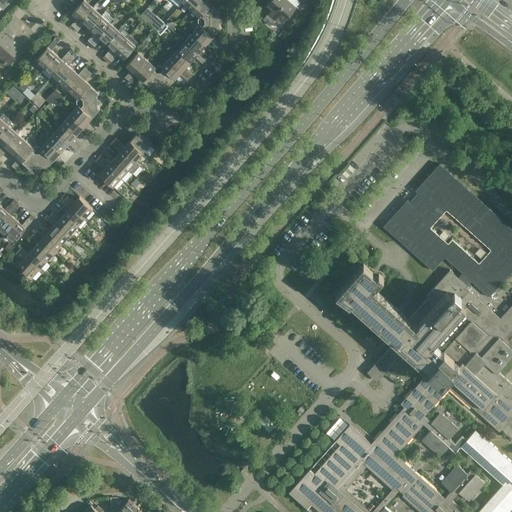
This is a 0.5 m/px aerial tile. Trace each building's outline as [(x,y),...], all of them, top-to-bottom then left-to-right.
[(0,0),(0,5),(3,8),(10,0),(0,0)] [(71,25),(74,28),(94,5),(93,4),(91,6),(84,0),(83,0),(72,12),(77,17),(71,25)] [(184,0),(181,4),(183,5),(184,3),(191,9),(199,0),(184,0)] [(207,0),(199,0),(191,9),(198,16),(196,18),(198,19),(198,20),(212,4),(215,0),(209,0),(209,1),(207,0)] [(265,16),(268,19),(285,0),(270,0),(266,4),(272,9),(265,16)] [(296,7),(288,0),(285,0),(268,19),(272,22),(278,15),(284,20),(296,7)] [(220,11),(212,4),(198,20),(198,22),(213,36),(221,27),(219,25),(219,13),(220,11)] [(94,5),(74,28),(78,31),(84,23),(89,28),(101,15),(94,8),(96,6),(94,5)] [(157,28),(163,22),(149,7),(143,12),(157,28)] [(101,15),(89,28),(94,32),(88,40),(91,43),(111,20),(110,19),(108,21),(101,15)] [(111,20),(91,43),(95,46),(101,39),(106,43),(118,30),(111,23),(113,22),(111,20)] [(199,26),(192,32),(206,44),(210,39),(217,46),(221,42),(213,36),(198,22),(198,23),(197,24),(199,26)] [(118,30),(106,43),(111,48),(105,55),(108,58),(128,35),(127,34),(125,36),(118,30)] [(184,38),(183,39),(205,59),(209,56),(201,49),(206,44),(192,32),(186,39),(184,38)] [(128,35),(108,58),(112,61),(118,54),(124,59),(135,45),(128,39),(130,37),(128,35)] [(37,61),(44,67),(56,54),(51,50),(58,42),(54,39),(34,61),(36,63),(37,61)] [(205,59),(183,39),(181,41),(183,43),(177,49),(190,61),(195,56),(202,63),(205,59)] [(190,61),(177,49),(171,56),(169,55),(168,56),(190,76),(193,73),(186,66),(190,61)] [(56,54),(44,67),(51,74),(50,76),(51,77),(71,54),(68,51),(61,59),(56,54)] [(125,77),(128,80),(148,57),(147,56),(145,58),(138,51),(126,65),(131,70),(125,77)] [(71,54),(51,77),(53,79),(54,77),(61,83),(73,69),(68,65),(75,58),(71,54)] [(190,76),(168,56),(166,58),(168,60),(162,66),(175,78),(180,73),(187,80),(190,76)] [(148,57),(128,80),(132,83),(138,76),(143,80),(155,67),(148,61),(150,59),(148,57)] [(155,67),(143,80),(152,88),(154,86),(166,85),(167,87),(175,78),(162,66),(160,64),(157,65),(155,67)] [(73,69),(61,83),(68,89),(67,91),(68,92),(88,70),(85,67),(78,74),(73,69)] [(88,70),(68,92),(70,94),(71,92),(78,98),(90,85),(85,80),(92,73),(88,70)] [(17,99),(23,93),(14,84),(8,91),(17,99)] [(90,85),(78,98),(76,100),(76,104),(78,105),(91,117),(100,108),(98,106),(97,94),(99,92),(90,85)] [(56,107),(65,97),(56,88),(46,98),(56,107)] [(91,117),(78,105),(72,112),(70,110),(69,112),(92,132),(95,128),(87,122),(91,117)] [(1,115),(0,116),(0,133),(8,125),(13,119),(4,112),(1,115)] [(92,132),(69,112),(68,114),(69,115),(63,122),(77,134),(81,129),(88,135),(92,132)] [(55,127),(54,129),(76,149),(79,145),(72,139),(77,134),(63,122),(57,129),(55,127)] [(8,125),(0,133),(0,141),(1,143),(0,144),(0,150),(18,131),(17,129),(15,131),(8,125)] [(155,147),(131,125),(127,128),(135,135),(130,140),(143,152),(150,145),(154,149),(155,147)] [(76,149),(54,129),(52,130),(54,132),(48,139),(61,151),(66,146),(73,152),(76,149)] [(18,131),(0,150),(0,154),(1,156),(8,149),(13,153),(25,140),(18,134),(20,132),(18,131)] [(48,139),(42,146),(40,147),(54,159),(61,166),(64,162),(57,156),(61,151),(48,139)] [(143,152),(130,140),(126,145),(118,139),(115,142),(138,162),(139,161),(137,159),(143,152)] [(25,140),(13,153),(18,158),(12,165),(15,169),(22,161),(34,148),(32,146),(25,140)] [(138,162),(115,142),(112,146),(120,152),(115,157),(128,169),(134,162),(136,164),(138,162)] [(34,148),(22,161),(30,169),(32,167),(44,166),(46,168),(54,159),(40,147),(42,146),(40,144),(38,146),(35,146),(34,145),(32,146),(34,148)] [(128,169),(115,157),(110,162),(103,156),(100,159),(122,179),(124,178),(122,176),(128,169)] [(122,179),(100,159),(97,163),(104,169),(100,174),(113,186),(119,179),(121,181),(122,179)] [(462,273),(458,277),(467,285),(471,281),(489,297),(511,271),(511,228),(439,163),(415,190),(417,192),(410,201),(407,199),(383,226),(432,270),(444,257),(462,273)] [(93,209),(79,197),(75,202),(67,195),(64,199),(87,219),(88,218),(86,216),(93,209)] [(87,219),(64,199),(61,202),(69,209),(64,214),(77,226),(84,219),(85,221),(87,219)] [(0,204),(0,221),(15,205),(12,202),(5,209),(0,204)] [(15,205),(0,221),(0,228),(5,233),(17,220),(12,215),(18,208),(15,205)] [(77,226),(64,214),(60,219),(52,212),(49,216),(72,236),(73,235),(71,233),(77,226)] [(72,236),(49,216),(46,219),(53,226),(49,231),(62,243),(68,236),(70,238),(72,236)] [(17,220),(5,233),(14,241),(32,220),(28,217),(22,225),(17,220)] [(62,243),(49,231),(44,236),(37,229),(34,233),(56,253),(58,252),(56,250),(62,243)] [(56,253),(34,233),(31,236),(38,243),(34,248),(47,260),(53,253),(55,255),(56,253)] [(47,260),(34,248),(29,253),(22,246),(19,250),(41,270),(43,269),(41,267),(47,260)] [(41,270),(19,250),(16,253),(23,260),(18,265),(32,277),(38,270),(40,272),(41,270)] [(424,416),(441,397),(445,393),(450,387),(479,413),(499,431),(506,423),(511,417),(511,383),(510,382),(504,377),(498,371),(511,356),(511,304),(500,318),(466,288),(467,286),(467,285),(458,277),(450,270),(433,288),(427,295),(429,297),(408,320),(403,314),(397,309),(373,288),(375,286),(376,286),(384,278),(379,274),(377,276),(373,272),(372,271),(363,264),(335,295),(350,305),(351,304),(394,342),(379,359),(376,361),(374,364),(368,370),(367,372),(377,381),(379,379),(385,373),(390,368),(404,351),(422,367),(428,373),(425,376),(401,404),(404,407),(374,440),(371,444),(350,424),(335,441),(340,445),(314,474),(309,469),(289,493),(307,509),(311,504),(319,511),(506,511),(511,507),(511,506),(511,463),(483,437),(482,436),(474,430),(466,439),(462,435),(455,443),(453,441),(449,438),(458,429),(451,422),(450,423),(439,413),(431,422),(424,416)] [(117,511),(124,511),(132,503),(128,499),(125,503),(122,501),(117,506),(120,508),(117,511)] [(132,503),(124,511),(136,511),(139,509),(132,503)]
